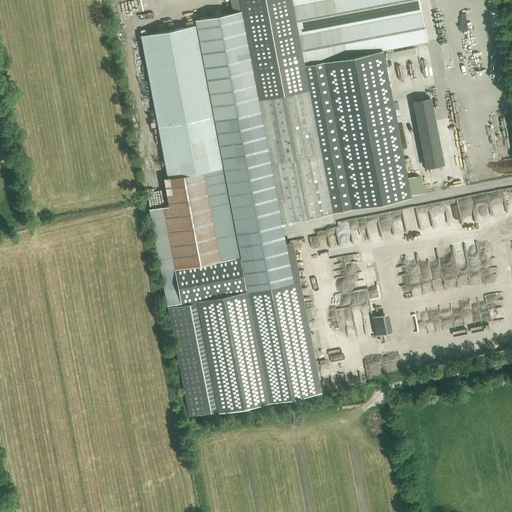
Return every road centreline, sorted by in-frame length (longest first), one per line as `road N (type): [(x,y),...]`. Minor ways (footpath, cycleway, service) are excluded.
road 1 (unknown): [(215,0),(256,161),(259,221),(270,232),(287,237),(346,211),(511,183)]
road 2 (unknown): [(398,90),(442,88),(449,167),(434,174),(417,168),(406,132)]
